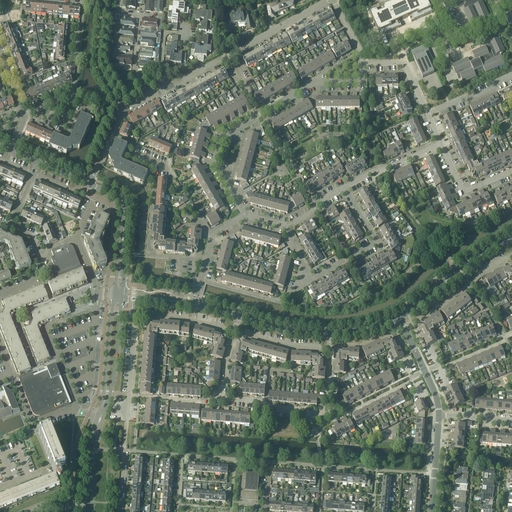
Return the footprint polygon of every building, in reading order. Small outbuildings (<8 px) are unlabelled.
[(120,3),(120,8),(126,9),(126,0),(117,0),(117,3),(120,3)] [(164,0),(157,0),(158,1),(155,1),(154,7),(158,6),(157,12),(162,12),(164,0)] [(179,0),(179,3),(179,11),(181,11),(181,14),(184,14),(188,14),(189,8),(185,8),(185,4),(184,4),(184,0),(179,0)] [(397,0),(392,3),(392,4),(390,5),(389,4),(377,10),(370,13),(380,36),(401,27),(400,22),(399,23),(399,21),(409,16),(410,18),(412,22),(433,12),(427,0),(397,0)] [(482,22),(490,18),(483,2),(482,2),(481,0),(455,0),(457,5),(465,2),(466,4),(465,5),(467,9),(464,10),(471,26),(482,21),(482,22)] [(287,7),(287,8),(292,6),(291,1),(287,1),(272,4),(272,5),(267,6),(270,19),(272,18),(275,17),(274,14),(275,14),(274,12),(280,11),(279,8),(282,8),(284,8),(284,7),(287,7)] [(26,2),(25,5),(23,5),(22,10),(25,10),(25,11),(30,12),(31,3),(26,2)] [(177,11),(179,11),(179,3),(174,3),(173,7),(169,6),(169,9),(169,12),(176,13),(177,11)] [(202,19),(204,5),(200,5),(200,11),(197,11),(197,15),(193,15),(192,21),(200,21),(200,19),(202,19)] [(204,19),(204,22),(212,22),(213,13),(206,12),(206,6),(204,5),(202,19),(204,19)] [(238,23),(239,26),(248,24),(249,29),(253,29),(251,16),(246,17),(244,18),(242,10),(240,11),(239,11),(236,12),(238,23)] [(327,10),(325,11),(331,22),(336,19),(331,12),(328,13),(327,10)] [(325,15),(322,17),(326,25),(331,22),(325,11),(323,12),(325,15)] [(176,15),(176,13),(169,12),(168,18),(172,18),(172,22),(178,23),(179,15),(176,15)] [(238,23),(236,12),(233,13),(232,12),(230,13),(231,20),(228,21),(228,20),(224,21),(226,34),(231,33),(229,25),(238,23)] [(317,15),(315,16),(322,27),(326,25),(322,17),(319,18),(317,15)] [(131,17),(130,17),(121,16),(120,25),(136,27),(136,23),(136,22),(136,21),(136,20),(135,19),(134,18),(133,17),(132,17),(131,17)] [(315,21),(313,22),(317,30),(322,27),(315,16),(313,17),(315,21)] [(142,23),(142,27),(157,28),(158,19),(149,18),(148,18),(147,18),(146,18),(145,19),(144,19),(144,20),(143,20),(143,21),(143,22),(142,22),(142,23)] [(308,20),(306,21),(312,32),(317,30),(313,22),(310,24),(308,20)] [(306,26),(303,27),(307,35),(312,32),(306,21),(304,22),(306,26)] [(204,22),(204,24),(202,23),(201,31),(207,32),(207,28),(211,28),(211,25),(214,25),(214,23),(212,22),(204,22)] [(6,32),(14,29),(12,24),(3,27),(6,32)] [(298,25),(296,26),(303,38),(307,35),(303,27),(300,29),(298,25)] [(296,31),(293,32),(298,40),(303,38),(296,26),(294,27),(296,31)] [(16,34),(14,29),(6,32),(7,37),(16,34)] [(157,38),(157,31),(142,30),(141,37),(153,38),(157,38)] [(293,43),(298,40),(293,32),(291,34),(289,30),(286,31),(293,43)] [(286,46),(291,44),(285,32),(283,34),(285,37),(282,39),(286,46)] [(7,37),(9,42),(18,39),(21,38),(19,33),(16,34),(7,37)] [(135,37),(123,36),(119,36),(119,43),(134,45),(135,37)] [(204,46),(212,47),(212,41),(208,40),(209,37),(203,36),(202,44),(204,44),(204,46)] [(282,49),(286,46),(282,39),(279,40),(277,37),(275,38),(282,49)] [(21,38),(18,39),(9,42),(11,47),(20,44),(23,43),(21,38)] [(277,52),(282,49),(275,38),(273,39),(275,42),(272,44),(277,52)] [(499,38),(489,42),(490,44),(472,52),(474,58),(469,61),(468,58),(452,65),(455,73),(456,73),(458,79),(461,78),(463,83),(476,77),(475,74),(484,69),(485,73),(505,64),(503,59),(505,58),(502,52),(505,51),(499,38)] [(342,45),(346,52),(351,50),(346,41),(344,42),(345,43),(342,45)] [(272,54),(277,52),(272,44),(270,45),(268,42),(266,43),(272,54)] [(167,52),(174,53),(175,51),(177,51),(178,44),(172,43),(171,47),(167,46),(167,52)] [(267,57),(272,54),(266,43),(264,44),(266,48),(263,49),(267,57)] [(22,49),(20,44),(11,47),(13,52),(22,49)] [(414,58),(423,78),(434,73),(432,67),(435,65),(426,45),(427,45),(427,44),(411,52),(414,58)] [(197,61),(201,61),(202,48),(200,48),(200,45),(192,45),(191,54),(195,55),(198,55),(197,61)] [(342,55),(346,52),(342,45),(338,47),(338,46),(337,46),(342,55)] [(204,48),(202,48),(201,61),(203,62),(204,56),(207,56),(207,52),(211,53),(212,47),(204,46),(204,48)] [(342,55),(337,46),(335,47),(334,46),(331,48),(337,58),(342,55)] [(263,59),(267,57),(263,49),(260,51),(258,47),(256,48),(263,59)] [(256,53),(253,54),(258,62),(263,59),(256,48),(254,49),(256,53)] [(24,54),(22,49),(13,52),(15,57),(24,54)] [(154,58),(155,50),(146,49),(146,54),(142,53),(141,57),(154,58)] [(326,54),(331,62),(333,61),(334,62),(336,61),(330,51),(326,54)] [(174,55),(174,53),(167,52),(166,58),(170,59),(170,62),(176,63),(176,55),(174,55)] [(249,52),(247,53),(253,65),(255,63),(257,67),(260,66),(258,62),(253,54),(251,56),(249,52)] [(15,57),(18,63),(26,59),(25,57),(28,56),(27,53),(24,54),(15,57)] [(64,60),(65,54),(55,53),(54,53),(53,61),(56,62),(56,59),(62,60),(62,63),(64,62),(64,60)] [(176,55),(176,63),(181,64),(182,60),(186,60),(186,54),(179,53),(178,56),(176,55)] [(248,67),(253,65),(247,53),(245,54),(247,58),(244,59),(248,67)] [(328,66),(330,65),(329,64),(331,62),(326,54),(322,56),(328,66)] [(117,65),(132,66),(133,58),(118,56),(117,65)] [(326,67),(328,66),(322,56),(318,59),(323,67),(325,66),(326,67)] [(28,64),(26,59),(18,63),(19,67),(28,64)] [(140,68),(153,69),(154,63),(152,63),(151,60),(148,59),(148,62),(141,62),(140,68)] [(320,68),(323,67),(318,59),(313,61),(319,71),(321,70),(320,68)] [(319,71),(313,61),(309,63),(314,72),(317,71),(317,72),(319,71)] [(314,72),(309,63),(305,66),(311,76),(313,74),(312,73),(314,72)] [(30,69),(28,64),(19,67),(21,73),(30,69)] [(309,77),(311,76),(305,66),(301,68),(306,77),(308,75),(309,77)] [(229,78),(225,70),(222,72),(220,68),(218,69),(224,80),(229,78)] [(306,77),(301,68),(297,71),(302,81),(305,79),(304,78),(306,77)] [(32,74),(30,69),(21,73),(24,78),(32,74)] [(215,75),(219,83),(224,80),(218,69),(216,70),(218,74),(215,75)] [(70,71),(63,74),(67,84),(72,82),(69,76),(71,75),(70,71)] [(57,75),(58,78),(62,86),(67,84),(63,74),(62,73),(57,75)] [(219,83),(215,75),(212,77),(210,73),(208,74),(214,86),(219,83)] [(298,82),(293,73),(288,76),(293,84),(295,83),(296,84),(298,83),(298,82)] [(210,88),(214,86),(208,74),(206,75),(208,79),(205,80),(210,88)] [(291,85),(293,84),(288,76),(284,78),(290,88),(292,87),(291,85)] [(58,78),(53,80),(57,88),(62,86),(58,78)] [(199,79),(205,91),(210,88),(205,80),(203,82),(201,78),(199,79)] [(288,89),(290,88),(284,78),(280,80),(285,89),(287,88),(288,89)] [(200,93),(205,91),(199,79),(197,80),(199,84),(196,86),(200,93)] [(53,80),(48,82),(51,90),(57,88),(53,80)] [(283,90),(285,89),(280,80),(276,83),(281,93),(283,92),(283,90)] [(48,82),(43,84),(46,92),(51,90),(48,82)] [(189,85),(195,96),(200,93),(196,86),(193,87),(191,83),(189,85)] [(279,94),(281,93),(276,83),(271,85),(276,94),(279,93),(279,94)] [(43,84),(38,86),(41,94),(46,92),(43,84)] [(191,99),(195,96),(189,85),(187,86),(189,89),(186,91),(191,99)] [(274,95),(276,94),(271,85),(267,88),(273,98),(275,96),(274,95)] [(38,86),(33,88),(36,96),(41,94),(38,86)] [(511,86),(498,93),(502,102),(511,98),(511,86)] [(33,88),(28,90),(31,98),(36,96),(33,88)] [(271,99),(273,98),(267,88),(263,90),(268,99),(270,97),(271,99)] [(180,90),(186,101),(191,99),(186,91),(184,92),(182,89),(180,90)] [(31,98),(28,90),(23,92),(26,100),(31,98)] [(181,104),(186,101),(180,90),(178,91),(180,94),(177,96),(181,104)] [(266,100),(268,99),(263,90),(259,93),(265,103),(267,101),(266,100)] [(265,103),(259,93),(255,95),(260,104),(262,102),(263,104),(265,103)] [(170,95),(176,106),(181,104),(177,96),(174,97),(172,94),(170,95)] [(493,94),(491,95),(496,105),(501,103),(497,94),(494,95),(493,94)] [(170,100),(167,101),(172,109),(176,106),(170,95),(168,96),(170,100)] [(239,99),(244,107),(246,106),(249,110),(251,109),(247,103),(249,102),(245,95),(243,96),(239,99)] [(398,104),(399,103),(408,99),(405,95),(396,99),(397,100),(396,102),(397,105),(398,104)] [(490,97),(488,98),(492,107),(496,105),(491,95),(489,96),(490,97)] [(11,97),(5,99),(9,107),(14,105),(11,97)] [(481,101),(479,102),(483,111),(487,109),(483,98),(480,99),(481,101)] [(485,98),(483,98),(487,109),(492,107),(488,98),(485,99),(485,98)] [(5,99),(0,101),(4,109),(9,107),(5,99)] [(165,103),(163,99),(161,100),(167,112),(172,109),(167,101),(165,103)] [(239,99),(235,101),(242,114),(244,113),(242,109),(244,107),(239,99)] [(313,109),(308,100),(307,99),(305,100),(306,102),(304,103),(309,111),(313,109)] [(400,107),(400,109),(410,104),(408,99),(399,103),(398,104),(400,107)] [(158,101),(153,104),(157,112),(162,109),(158,101)] [(231,103),(236,112),(238,111),(240,115),(242,114),(235,101),(231,103)] [(479,113),(474,102),(472,103),(472,105),(470,106),(475,118),(480,116),(479,113)] [(483,111),(479,102),(476,103),(476,102),(474,102),(479,113),(483,111)] [(231,103),(227,106),(234,119),(236,117),(233,113),(236,112),(231,103)] [(305,114),(309,111),(304,103),(302,104),(301,103),(299,104),(305,114)] [(153,104),(149,107),(153,114),(157,112),(153,104)] [(305,114),(299,104),(297,105),(298,106),(296,108),(301,116),(305,114)] [(412,110),(410,104),(400,109),(401,109),(400,109),(403,117),(413,113),(411,110),(412,110)] [(234,119),(227,106),(222,108),(227,117),(230,116),(232,120),(234,119)] [(148,117),(153,114),(149,107),(144,109),(148,117)] [(222,108),(218,111),(226,123),(228,122),(225,118),(227,117),(222,108)] [(296,119),(301,116),(296,108),(293,109),(293,108),(291,109),(296,119)] [(143,119),(148,117),(144,109),(139,112),(143,119)] [(292,121),(296,119),(291,109),(289,110),(289,111),(287,112),(292,121)] [(214,113),(219,122),(221,120),(224,125),(226,123),(218,111),(214,113)] [(138,122),(143,119),(139,112),(134,114),(138,122)] [(288,123),(292,121),(287,112),(285,114),(284,112),(282,114),(288,123)] [(214,113),(210,116),(217,128),(219,127),(217,123),(219,122),(214,113)] [(129,123),(132,126),(133,125),(138,122),(134,114),(129,117),(131,120),(129,123)] [(284,126),(288,123),(282,114),(280,115),(281,116),(279,117),(284,126)] [(443,121),(444,123),(455,118),(452,114),(443,118),(444,120),(443,121)] [(75,126),(87,131),(92,120),(80,115),(78,119),(76,119),(75,120),(75,121),(77,122),(75,126)] [(217,128),(210,116),(205,118),(207,121),(202,124),(208,128),(213,125),(215,129),(217,128)] [(280,128),(284,126),(279,117),(277,119),(276,117),(274,118),(280,128)] [(273,121),(270,122),(275,131),(280,128),(274,118),(272,119),(273,121)] [(409,127),(418,123),(417,121),(419,120),(418,118),(407,123),(409,127)] [(446,125),(447,127),(457,123),(455,118),(444,123),(445,125),(446,125)] [(122,129),(130,133),(132,127),(131,127),(132,126),(129,123),(127,125),(124,124),(122,129)] [(409,127),(411,132),(422,127),(421,125),(419,126),(418,123),(409,127)] [(458,127),(457,123),(447,127),(448,129),(447,130),(448,132),(458,127)] [(25,132),(30,134),(34,126),(28,124),(25,132)] [(197,129),(196,134),(210,137),(211,135),(206,134),(208,128),(202,124),(200,129),(197,129)] [(34,126),(30,134),(35,136),(39,128),(34,126)] [(70,138),(82,143),(87,131),(75,126),(73,131),(71,130),(71,131),(70,133),(72,134),(70,138)] [(413,136),(422,132),(421,130),(423,129),(422,127),(411,132),(413,136)] [(450,133),(451,136),(460,131),(458,127),(448,132),(449,134),(450,133)] [(35,136),(40,138),(43,130),(39,128),(35,136)] [(130,133),(122,129),(120,134),(128,138),(130,133)] [(40,138),(45,140),(48,132),(43,130),(40,138)] [(462,136),(460,131),(451,136),(452,138),(451,139),(452,141),(462,136)] [(54,135),(48,132),(45,140),(50,143),(54,135)] [(413,136),(415,141),(426,136),(425,134),(423,134),(422,132),(413,136)] [(58,137),(54,135),(50,143),(48,146),(60,152),(65,140),(60,138),(61,136),(60,135),(59,135),(58,137)] [(415,141),(417,145),(426,141),(425,139),(427,138),(426,136),(415,141)] [(454,142),(455,144),(464,140),(462,136),(452,141),(453,143),(454,142)] [(67,153),(78,148),(79,149),(82,143),(70,138),(69,140),(67,141),(65,140),(60,152),(66,154),(67,153)] [(149,146),(154,148),(157,140),(152,138),(149,146)] [(195,138),(194,143),(208,147),(208,144),(204,143),(204,141),(195,138)] [(159,150),(162,142),(157,140),(154,148),(159,150)] [(466,145),(464,140),(455,144),(456,147),(455,147),(456,149),(466,145)] [(126,151),(128,146),(117,141),(112,153),(123,157),(125,153),(127,154),(128,153),(128,151),(126,151)] [(159,150),(164,153),(167,145),(162,142),(159,150)] [(395,144),(399,153),(402,152),(402,154),(405,153),(400,142),(395,144)] [(395,144),(391,146),(396,157),(398,156),(397,154),(399,153),(395,144)] [(169,155),(172,147),(167,145),(164,153),(169,155)] [(468,149),(466,145),(456,149),(457,151),(458,151),(459,153),(468,149)] [(391,146),(386,148),(391,157),(393,156),(393,158),(396,157),(391,146)] [(192,147),(191,152),(205,156),(206,154),(201,152),(202,150),(192,147)] [(391,157),(386,148),(382,150),(386,161),(389,160),(388,158),(391,157)] [(470,154),(468,149),(459,153),(460,156),(459,156),(460,158),(470,154)] [(193,158),(191,164),(199,163),(200,157),(205,158),(205,156),(191,152),(190,157),(193,158)] [(112,153),(109,159),(110,159),(115,170),(114,172),(120,174),(125,163),(123,162),(122,160),(123,157),(112,153)] [(510,164),(511,163),(507,153),(502,155),(507,164),(509,163),(510,164)] [(462,160),(463,162),(472,158),(470,154),(460,158),(461,160),(462,160)] [(502,155),(498,157),(503,167),(505,166),(504,165),(507,164),(502,155)] [(424,160),(426,165),(437,160),(436,158),(434,158),(433,156),(424,160)] [(498,157),(494,159),(498,168),(500,167),(501,168),(503,167),(498,157)] [(363,171),(365,170),(365,168),(367,167),(362,158),(358,161),(363,171)] [(474,163),(472,158),(463,162),(464,164),(463,165),(464,167),(467,166),(474,163)] [(492,172),(494,171),(489,161),(488,158),(484,160),(485,163),(489,172),(491,171),(492,172)] [(363,171),(358,161),(356,159),(352,161),(354,163),(358,172),(361,171),(361,172),(363,171)] [(494,159),(489,161),(494,171),(496,170),(496,169),(498,168),(494,159)] [(428,169),(437,165),(436,163),(437,162),(437,160),(426,165),(428,169)] [(120,174),(132,179),(137,168),(132,166),(133,165),(132,164),(130,164),(130,165),(125,163),(120,174)] [(192,170),(194,175),(207,167),(206,165),(202,168),(199,163),(191,164),(194,169),(192,170)] [(334,165),(335,167),(341,177),(343,175),(342,174),(345,173),(340,164),(339,165),(338,163),(334,165)] [(355,175),(350,166),(349,166),(348,163),(343,165),(345,168),(350,177),(352,175),(353,177),(355,175)] [(358,172),(354,163),(350,166),(355,175),(357,174),(356,173),(358,172)] [(475,164),(474,163),(467,166),(470,172),(472,172),(472,173),(471,175),(472,176),(473,176),(474,176),(475,174),(476,173),(477,175),(483,172),(480,165),(478,165),(477,163),(475,164)] [(489,172),(485,163),(480,165),(483,172),(485,175),(487,174),(487,173),(489,172)] [(415,175),(410,165),(408,166),(408,167),(406,168),(410,177),(415,175)] [(428,169),(430,173),(440,169),(440,167),(438,167),(437,165),(428,169)] [(1,176),(6,179),(10,170),(5,167),(2,175),(1,176)] [(194,175),(197,179),(205,174),(204,172),(208,169),(207,167),(194,175)] [(336,178),(331,169),(330,167),(327,168),(327,167),(325,169),(333,181),(335,180),(334,179),(336,178)] [(341,177),(335,167),(331,169),(336,178),(338,176),(339,178),(341,177)] [(141,170),(137,168),(132,179),(144,185),(149,173),(144,171),(144,170),(143,169),(142,169),(141,170)] [(401,169),(406,179),(410,177),(406,168),(404,169),(403,168),(401,169)] [(333,181),(325,169),(321,171),(328,183),(330,181),(331,183),(333,181)] [(401,181),(406,179),(401,169),(399,170),(399,171),(397,172),(401,181)] [(432,178),(441,174),(440,171),(441,171),(440,169),(430,173),(432,178)] [(10,170),(6,179),(11,181),(12,179),(15,172),(10,170)] [(328,183),(321,171),(317,174),(325,186),(326,185),(326,184),(328,183)] [(20,174),(15,172),(12,179),(17,181),(20,174)] [(397,183),(401,181),(397,172),(395,173),(394,172),(392,173),(397,183)] [(20,174),(17,181),(22,184),(25,176),(20,174)] [(197,179),(199,183),(212,176),(211,174),(206,176),(205,174),(197,179)] [(325,186),(317,174),(313,176),(320,187),(322,186),(323,187),(325,186)] [(432,178),(434,182),(444,177),(444,175),(442,176),(441,174),(432,178)] [(199,183),(201,187),(210,182),(209,180),(213,177),(212,176),(199,183)] [(320,187),(313,176),(314,179),(310,181),(316,191),(318,190),(317,189),(320,187)] [(434,182),(436,187),(445,183),(444,180),(445,179),(444,177),(434,182)] [(316,191),(310,181),(309,179),(305,181),(311,192),(314,191),(314,192),(316,191)] [(38,192),(38,191),(41,183),(36,181),(33,190),(38,192)] [(201,187),(204,191),(217,184),(215,182),(211,184),(210,182),(201,187)] [(43,193),(46,185),(41,183),(38,191),(38,192),(40,193),(40,191),(43,193)] [(204,191),(206,195),(215,190),(213,188),(218,186),(217,184),(204,191)] [(437,189),(439,193),(452,187),(452,185),(447,187),(446,184),(437,189)] [(42,194),(47,196),(51,187),(46,185),(43,193),(42,194)] [(507,201),(511,199),(506,185),(504,186),(505,190),(503,191),(507,201)] [(51,187),(47,196),(52,198),(56,190),(51,187)] [(356,199),(357,201),(370,194),(368,189),(367,189),(366,187),(360,191),(361,193),(359,194),(360,196),(356,199)] [(452,187),(439,193),(441,198),(450,193),(449,191),(453,189),(452,187)] [(499,188),(497,189),(503,203),(507,201),(503,191),(501,193),(499,188)] [(494,196),(498,205),(503,203),(497,189),(495,190),(497,194),(494,196)] [(61,192),(56,190),(52,198),(57,200),(61,192)] [(206,195),(209,199),(221,192),(220,190),(216,193),(215,190),(206,195)] [(481,191),(487,204),(488,207),(494,204),(493,202),(492,202),(487,193),(485,194),(483,190),(481,191)] [(248,198),(251,199),(250,204),(253,205),(252,206),(255,207),(258,196),(253,194),(253,193),(253,192),(252,191),(246,195),(248,198)] [(483,206),(487,204),(481,191),(479,192),(481,196),(478,197),(483,206)] [(63,203),(63,201),(66,194),(61,192),(57,200),(63,203)] [(209,199),(211,204),(220,199),(218,196),(222,194),(221,192),(209,199)] [(441,198),(443,202),(456,196),(455,194),(451,196),(450,193),(441,198)] [(63,201),(63,203),(67,205),(68,203),(71,196),(66,194),(63,201)] [(300,194),(296,197),(302,207),(303,205),(303,204),(305,203),(300,194)] [(363,200),(364,202),(373,198),(370,194),(357,201),(359,203),(363,200)] [(474,194),(472,195),(478,208),(483,206),(478,197),(476,198),(474,194)] [(472,200),(470,201),(474,210),(478,208),(472,195),(470,196),(472,200)] [(73,206),(76,198),(71,196),(68,203),(68,204),(73,206)] [(445,206),(445,207),(454,202),(453,200),(457,198),(456,196),(443,202),(440,203),(442,208),(445,206)] [(293,203),(291,204),(294,209),(299,206),(300,208),(302,207),(296,197),(291,199),(293,203)] [(72,207),(78,209),(81,200),(76,198),(73,206),(72,207)] [(375,202),(373,198),(364,202),(365,205),(361,207),(362,209),(375,202)] [(474,210),(470,201),(467,202),(465,198),(463,199),(471,215),(475,213),(474,210)] [(211,204),(213,208),(223,202),(222,200),(221,201),(220,199),(211,204)] [(466,217),(471,215),(463,199),(461,199),(463,204),(461,205),(465,214),(466,217)] [(8,202),(5,210),(10,212),(14,202),(9,200),(8,202)] [(375,202),(362,209),(363,211),(368,209),(369,211),(377,206),(380,204),(378,200),(375,202)] [(213,208),(214,208),(216,212),(220,210),(221,212),(226,209),(223,205),(224,204),(223,202),(213,208)] [(456,207),(454,202),(445,207),(447,211),(449,210),(450,212),(453,214),(456,207)] [(456,207),(453,214),(457,215),(459,214),(460,216),(465,214),(461,205),(456,207)] [(331,208),(329,209),(335,219),(335,218),(339,216),(337,212),(339,211),(336,206),(332,209),(331,208)] [(366,215),(367,217),(380,210),(377,206),(369,211),(370,213),(366,215)] [(30,210),(25,208),(21,217),(26,219),(30,210)] [(154,213),(154,217),(165,218),(166,214),(166,209),(155,208),(154,213)] [(326,218),(328,217),(331,221),(335,219),(329,209),(327,210),(328,211),(324,214),(326,218)] [(340,216),(343,221),(352,215),(351,213),(350,214),(347,209),(343,212),(344,214),(340,216)] [(30,210),(26,219),(31,221),(34,212),(30,210)] [(382,214),(380,210),(367,217),(368,219),(372,217),(374,219),(382,214)] [(34,212),(31,221),(36,223),(39,214),(34,212)] [(218,217),(216,213),(212,215),(211,215),(217,225),(219,224),(218,223),(223,220),(220,216),(218,217)] [(39,214),(36,223),(41,226),(45,217),(39,214)] [(106,265),(106,264),(98,244),(101,239),(102,240),(104,235),(102,235),(105,228),(107,229),(109,224),(107,224),(109,220),(96,214),(84,241),(95,269),(101,266),(102,267),(103,267),(103,268),(104,268),(104,267),(105,267),(106,266),(106,265)] [(385,218),(382,214),(374,219),(375,221),(371,224),(372,226),(385,218)] [(217,225),(211,215),(207,218),(212,226),(214,225),(215,226),(217,225)] [(352,215),(343,221),(340,216),(338,221),(344,223),(345,225),(354,220),(352,217),(354,217),(352,215)] [(154,217),(153,222),(153,227),(165,228),(165,223),(165,218),(154,217)] [(387,223),(385,218),(372,226),(373,228),(377,225),(379,228),(387,223)] [(309,220),(307,221),(313,231),(317,229),(315,225),(317,223),(315,219),(310,221),(309,220)] [(345,225),(342,226),(344,230),(360,221),(359,219),(355,222),(354,220),(345,225)] [(309,234),(313,231),(307,221),(305,222),(306,224),(302,226),(304,231),(306,230),(309,234)] [(360,221),(344,230),(347,235),(358,228),(357,226),(361,223),(360,221)] [(43,228),(45,233),(52,230),(54,230),(51,224),(43,228)] [(377,235),(378,237),(391,229),(388,225),(380,230),(381,232),(377,235)] [(164,233),(165,228),(153,227),(153,232),(152,237),(155,237),(162,238),(164,238),(164,233)] [(358,228),(347,235),(349,239),(352,237),(365,230),(364,228),(360,230),(358,228)] [(383,236),(385,238),(396,232),(394,228),(391,229),(378,237),(379,238),(383,236)] [(191,240),(199,241),(201,241),(201,236),(202,231),(190,230),(190,235),(189,240),(191,240)] [(366,232),(365,230),(352,237),(355,242),(356,241),(357,242),(362,239),(362,238),(363,237),(362,234),(366,232)] [(382,243),(383,245),(398,236),(396,232),(385,238),(386,240),(382,243)] [(16,240),(2,234),(0,235),(0,240),(1,244),(4,242),(5,243),(7,245),(9,244),(10,247),(17,244),(16,240)] [(55,234),(54,235),(47,238),(49,243),(58,240),(55,234)] [(311,239),(308,234),(304,237),(303,235),(299,237),(301,242),(300,243),(301,245),(311,239)] [(401,240),(398,236),(383,245),(384,247),(388,244),(390,247),(398,242),(401,240)] [(162,238),(155,237),(154,244),(156,245),(156,246),(154,247),(154,249),(156,250),(157,248),(159,248),(159,250),(166,250),(166,243),(165,243),(165,240),(162,240),(162,238)] [(304,246),(305,248),(313,243),(311,239),(301,245),(302,246),(304,246)] [(29,255),(28,252),(26,253),(24,249),(25,248),(23,242),(21,242),(17,240),(16,240),(17,244),(10,247),(12,253),(11,253),(15,265),(17,265),(19,271),(32,265),(29,259),(28,260),(27,256),(29,255)] [(188,244),(186,244),(186,252),(193,253),(193,251),(194,251),(196,253),(197,253),(198,252),(198,251),(196,249),(196,248),(198,248),(199,241),(191,240),(191,242),(188,242),(188,244)] [(176,242),(171,242),(166,241),(166,243),(166,250),(165,253),(170,253),(175,254),(176,242)] [(185,254),(186,252),(186,244),(186,243),(181,242),(176,242),(175,254),(180,254),(185,254)] [(392,251),(399,253),(400,249),(399,247),(401,246),(398,242),(390,247),(392,251)] [(313,243),(305,248),(306,250),(302,252),(303,255),(316,247),(313,243)] [(53,263),(49,265),(48,266),(48,267),(50,273),(49,273),(50,277),(49,278),(50,281),(50,282),(49,282),(49,283),(54,295),(76,286),(77,287),(80,286),(80,285),(87,282),(86,281),(87,281),(88,280),(88,279),(88,278),(87,278),(87,277),(86,277),(85,277),(74,249),(73,248),(72,247),(71,246),(70,246),(69,245),(68,245),(67,245),(66,245),(65,246),(51,251),(54,257),(53,257),(51,258),(51,260),(53,263)] [(316,247),(303,255),(304,256),(308,254),(310,256),(318,251),(321,250),(319,246),(316,247)] [(321,250),(318,251),(310,256),(311,258),(307,261),(308,263),(321,255),(323,254),(321,250)] [(383,251),(381,252),(389,265),(393,262),(388,254),(385,255),(383,251)] [(392,251),(388,254),(393,262),(397,260),(396,258),(398,257),(399,253),(392,251)] [(382,257),(379,259),(386,270),(390,268),(388,265),(389,265),(381,252),(379,253),(382,257)] [(323,254),(321,255),(308,263),(309,265),(313,262),(315,265),(320,261),(321,263),(327,260),(323,254)] [(375,256),(373,257),(382,272),(386,270),(379,259),(377,260),(375,256)] [(373,262),(371,263),(378,275),(382,272),(373,257),(371,258),(373,262)] [(372,274),(373,277),(378,275),(371,263),(369,265),(366,261),(364,262),(372,274)] [(365,267),(363,268),(368,277),(372,274),(364,262),(362,263),(365,267)] [(228,267),(217,264),(216,266),(218,267),(216,272),(221,273),(222,271),(226,272),(228,267)] [(358,265),(356,267),(364,282),(369,279),(368,277),(363,268),(360,270),(358,265)] [(511,277),(511,265),(511,268),(510,269),(509,267),(503,271),(507,278),(509,277),(510,279),(511,277)] [(339,268),(338,269),(345,281),(349,279),(344,270),(342,272),(339,268)] [(338,274),(336,275),(341,284),(345,281),(338,269),(336,270),(338,274)] [(503,280),(507,278),(503,271),(502,269),(500,270),(499,269),(497,270),(503,280)] [(8,270),(3,272),(6,280),(11,278),(8,270)] [(499,282),(503,280),(497,270),(495,271),(496,272),(493,274),(499,282)] [(331,272),(329,273),(338,289),(342,287),(341,284),(336,275),(334,276),(331,272)] [(232,274),(231,274),(227,273),(225,277),(223,277),(222,282),(227,283),(226,284),(229,285),(232,274)] [(330,279),(328,280),(334,291),(338,289),(329,273),(327,275),(330,279)] [(494,285),(499,282),(493,274),(491,275),(490,274),(489,275),(494,285)] [(490,287),(494,285),(489,275),(487,276),(487,277),(485,279),(490,287)] [(323,277),(321,278),(330,293),(334,291),(328,280),(325,281),(323,277)] [(330,293),(321,278),(319,279),(321,284),(319,285),(324,293),(328,291),(330,293)] [(275,280),(274,285),(279,286),(278,288),(283,290),(284,285),(286,285),(286,283),(275,280)] [(315,282),(313,283),(320,296),(324,293),(319,285),(317,286),(315,282)] [(317,300),(316,298),(320,296),(313,283),(311,284),(313,288),(311,290),(313,294),(310,296),(314,302),(317,300)] [(269,284),(266,295),(268,295),(268,294),(273,295),(275,290),(272,290),(274,285),(269,284)] [(39,301),(45,299),(46,297),(45,295),(41,286),(41,285),(40,285),(39,285),(3,300),(2,300),(2,301),(2,302),(3,305),(2,305),(3,309),(1,312),(0,312),(0,330),(16,372),(17,372),(18,374),(19,374),(19,375),(20,375),(21,375),(20,374),(20,373),(30,370),(31,369),(27,360),(28,360),(26,355),(25,356),(24,352),(24,351),(22,347),(19,340),(20,340),(18,336),(17,336),(10,317),(13,311),(20,308),(21,309),(30,305),(31,304),(39,301)] [(460,312),(472,303),(465,294),(453,303),(460,312)] [(38,363),(38,365),(39,365),(44,363),(49,360),(49,359),(51,358),(50,355),(40,329),(42,325),(67,315),(67,314),(70,313),(70,311),(71,311),(69,305),(69,304),(70,304),(70,303),(70,302),(70,301),(69,301),(69,300),(68,300),(67,300),(67,301),(67,300),(64,301),(63,300),(61,301),(61,302),(60,303),(59,303),(57,304),(51,306),(36,312),(36,311),(32,313),(31,314),(32,316),(30,316),(31,319),(29,325),(26,327),(26,328),(24,329),(27,336),(29,339),(28,340),(29,341),(30,342),(38,363)] [(453,303),(442,312),(449,321),(460,312),(453,303)] [(479,311),(475,307),(470,311),(473,315),(479,311)] [(435,327),(434,327),(435,328),(440,326),(444,324),(439,313),(435,315),(430,318),(431,320),(435,327)] [(425,323),(425,324),(424,325),(422,324),(421,325),(420,326),(421,327),(423,328),(424,329),(422,329),(425,336),(432,333),(432,331),(434,330),(433,328),(434,327),(435,327),(431,320),(425,323)] [(171,323),(166,323),(161,322),(161,325),(160,333),(160,334),(165,335),(170,335),(171,323)] [(171,323),(170,335),(175,335),(179,336),(180,324),(175,324),(171,323)] [(147,336),(155,337),(155,335),(158,335),(158,333),(160,333),(161,325),(153,324),(153,326),(152,326),(150,324),(149,324),(148,325),(148,326),(150,328),(150,329),(148,329),(147,336)] [(180,324),(179,336),(184,336),(189,337),(190,325),(185,325),(180,324)] [(203,340),(206,329),(201,328),(196,326),(193,338),(198,339),(203,340)] [(492,326),(488,328),(492,337),(494,336),(495,337),(500,335),(497,331),(495,332),(492,326)] [(492,337),(488,328),(483,330),(488,340),(490,339),(489,338),(492,337)] [(215,334),(215,332),(210,330),(206,329),(203,340),(207,342),(212,343),(212,341),(215,334)] [(483,330),(479,331),(483,341),(485,340),(486,341),(488,340),(483,330)] [(483,341),(479,331),(474,333),(479,344),(481,343),(480,342),(483,341)] [(425,336),(423,337),(425,342),(427,346),(438,341),(436,337),(434,332),(432,333),(425,336)] [(479,344),(474,333),(470,335),(474,344),(476,344),(477,345),(479,344)] [(216,347),(223,349),(225,342),(223,341),(223,340),(226,339),(226,338),(225,337),(224,337),(222,338),(221,337),(221,336),(215,334),(212,341),(214,342),(214,344),(216,345),(216,347)] [(461,339),(465,348),(467,347),(468,349),(470,348),(465,337),(464,334),(460,336),(461,339)] [(474,344),(470,335),(465,337),(470,348),(472,347),(472,346),(474,344)] [(145,336),(145,341),(144,346),(156,346),(156,342),(157,337),(155,337),(147,336),(145,336)] [(461,339),(460,336),(456,338),(457,341),(461,352),(463,351),(463,349),(465,348),(461,339)] [(384,350),(385,350),(386,349),(387,352),(390,350),(390,352),(391,352),(398,349),(394,342),(393,343),(392,342),(393,340),(393,339),(392,338),(391,339),(390,341),(389,342),(388,340),(381,343),(384,350)] [(247,351),(249,351),(251,344),(244,342),(243,344),(242,343),(241,341),(240,341),(239,341),(239,342),(240,345),(240,346),(238,345),(236,352),(243,354),(244,352),(246,353),(247,351)] [(251,341),(251,344),(249,351),(248,353),(253,354),(258,355),(261,344),(256,343),(251,341)] [(371,345),(376,356),(381,354),(385,351),(385,350),(384,350),(381,343),(380,341),(376,343),(371,345)] [(457,341),(452,343),(456,352),(459,351),(459,352),(461,352),(457,341)] [(456,352),(452,343),(445,346),(447,350),(449,349),(452,355),(455,354),(454,353),(456,352)] [(266,345),(261,344),(258,355),(262,356),(267,358),(270,347),(266,345)] [(367,347),(362,349),(367,360),(372,358),(376,356),(371,345),(367,347)] [(499,347),(497,348),(501,358),(505,356),(501,345),(498,346),(499,347)] [(155,356),(156,351),(156,346),(144,346),(144,350),(143,355),(155,356)] [(211,356),(223,359),(224,354),(225,349),(223,349),(216,347),(214,346),(213,351),(211,356)] [(270,347),(267,358),(272,359),(277,360),(280,349),(275,348),(270,347)] [(390,352),(389,353),(391,357),(393,362),(404,357),(402,352),(400,348),(398,349),(391,352),(390,352)] [(496,360),(501,358),(497,348),(494,350),(494,348),(492,349),(496,360)] [(284,350),(280,349),(277,360),(281,362),(286,363),(289,352),(284,350)] [(349,359),(349,361),(354,361),(359,361),(360,349),(354,349),(349,349),(349,351),(350,351),(349,359)] [(492,362),(496,360),(492,349),(489,350),(490,351),(488,352),(492,362)] [(337,356),(337,363),(344,364),(344,363),(344,361),(347,362),(347,359),(349,359),(350,351),(349,351),(342,351),(342,353),(341,353),(339,351),(338,351),(337,351),(337,353),(339,354),(339,356),(337,356)] [(232,357),(231,361),(242,365),(243,360),(245,355),(243,354),(236,352),(234,352),(232,357)] [(292,352),(291,364),(296,364),(301,365),(302,353),(297,353),(292,352)] [(487,364),(492,362),(488,352),(485,353),(485,352),(483,353),(487,364)] [(302,353),(301,365),(306,365),(311,365),(311,364),(312,356),(312,353),(307,353),(302,353)] [(481,355),(479,356),(483,365),(487,364),(483,353),(481,354),(481,355)] [(154,366),(155,361),(155,356),(143,355),(143,360),(143,365),(154,366)] [(312,356),(311,364),(313,364),(313,366),(315,366),(315,368),(323,369),(323,361),(322,361),(322,360),(324,358),(324,357),(323,356),(322,356),(320,358),(319,358),(319,356),(312,356)] [(476,356),(474,357),(478,367),(483,365),(479,356),(476,357),(476,356)] [(474,369),(478,367),(474,357),(472,357),(472,359),(470,360),(474,369)] [(470,371),(474,369),(470,360),(468,361),(467,359),(465,360),(470,371)] [(464,363),(461,364),(465,373),(470,371),(465,360),(463,361),(464,363)] [(346,363),(344,363),(344,364),(337,363),(334,363),(334,368),(334,373),(345,373),(346,368),(346,363)] [(458,363),(456,364),(460,375),(465,373),(461,364),(459,365),(458,363)] [(40,416),(41,416),(70,404),(59,377),(60,377),(55,365),(46,368),(48,371),(34,377),(32,373),(19,378),(32,413),(33,414),(34,415),(35,416),(36,416),(37,416),(37,417),(38,417),(39,417),(39,416),(40,416)] [(142,375),(154,376),(154,371),(154,366),(143,365),(142,370),(142,375)] [(325,374),(325,369),(323,369),(315,368),(314,368),(313,373),(313,378),(325,379),(325,376),(325,374)] [(395,381),(392,376),(390,371),(385,373),(390,382),(392,381),(393,382),(395,381)] [(390,382),(385,373),(381,375),(386,386),(388,385),(388,383),(390,382)] [(142,376),(141,379),(141,384),(153,385),(153,380),(153,376),(154,376),(142,375),(142,376)] [(381,375),(377,377),(381,387),(384,385),(384,387),(386,386),(381,375)] [(209,376),(209,381),(213,386),(215,384),(215,382),(219,382),(219,379),(221,379),(221,377),(209,376)] [(241,379),(241,378),(230,377),(229,380),(231,380),(230,385),(236,385),(236,383),(241,383),(241,379)] [(377,377),(372,380),(378,390),(380,389),(379,388),(381,387),(377,377)] [(372,380),(368,382),(373,391),(375,390),(376,391),(378,390),(372,380)] [(368,382),(364,384),(369,394),(371,393),(370,392),(373,391),(368,382)] [(152,395),(152,390),(153,385),(141,384),(141,389),(140,394),(152,395)] [(243,395),(245,396),(246,384),(241,384),(240,389),(238,388),(238,393),(243,394),(243,395)] [(364,384),(359,386),(364,395),(366,394),(367,395),(369,394),(364,384)] [(444,393),(445,395),(458,389),(456,384),(447,388),(448,391),(444,393)] [(359,386),(355,388),(360,399),(362,398),(362,396),(364,395),(359,386)] [(202,387),(197,387),(196,399),(198,399),(198,397),(201,397),(201,393),(204,393),(206,392),(202,387)] [(0,419),(12,415),(20,412),(19,409),(12,392),(3,388),(2,388),(3,388),(4,391),(0,392),(0,419)] [(355,388),(351,390),(355,400),(358,398),(358,400),(360,399),(355,388)] [(450,395),(451,397),(460,393),(458,389),(445,395),(446,397),(450,395)] [(351,390),(346,393),(352,403),(354,402),(353,401),(355,400),(351,390)] [(398,392),(395,394),(400,403),(405,400),(399,390),(397,391),(398,392)] [(352,403),(346,393),(342,395),(347,404),(349,403),(350,404),(352,403)] [(392,393),(390,394),(395,405),(400,403),(395,394),(393,395),(392,393)] [(448,402),(449,404),(462,398),(460,393),(451,397),(452,400),(448,402)] [(389,397),(387,398),(391,407),(395,405),(390,394),(388,395),(389,397)] [(384,398),(382,399),(387,409),(391,407),(387,398),(385,399),(384,398)] [(465,402),(462,398),(449,404),(450,406),(454,404),(455,406),(465,402)] [(475,408),(482,409),(483,398),(476,398),(475,404),(475,407),(475,408)] [(490,399),(483,398),(482,409),(490,409),(490,399)] [(383,411),(387,409),(382,399),(380,400),(381,401),(378,402),(383,411)] [(417,408),(427,403),(426,401),(425,402),(424,399),(414,404),(417,408)] [(498,400),(490,399),(490,409),(497,410),(498,400)] [(505,400),(498,400),(497,410),(504,410),(505,400)] [(375,402),(373,403),(378,413),(383,411),(378,402),(376,403),(375,402)] [(177,414),(178,404),(171,403),(170,413),(177,414)] [(372,405),(369,407),(374,416),(378,413),(373,403),(371,404),(372,405)] [(419,414),(425,415),(425,412),(425,410),(428,409),(427,406),(428,405),(427,403),(417,408),(414,410),(416,414),(417,414),(419,413),(419,414)] [(185,414),(185,404),(178,404),(177,414),(185,414)] [(192,415),(193,405),(185,404),(185,414),(192,415)] [(200,405),(193,405),(192,415),(199,416),(200,405)] [(367,406),(365,407),(370,418),(374,416),(369,407),(367,408),(367,406)] [(361,411),(366,420),(370,418),(365,407),(363,408),(363,410),(361,411)] [(248,409),(246,409),(245,424),(250,425),(250,421),(253,421),(254,415),(248,414),(248,409)] [(361,422),(366,420),(361,411),(359,412),(358,411),(356,412),(361,422)] [(363,425),(361,422),(356,412),(354,413),(355,414),(352,415),(353,416),(354,420),(355,421),(357,424),(358,427),(363,425)] [(346,417),(344,418),(350,431),(355,429),(350,420),(348,421),(346,417)] [(346,434),(350,431),(344,418),(342,419),(344,423),(341,424),(346,434)] [(337,421),(335,422),(342,436),(346,434),(341,424),(339,426),(337,421)] [(335,433),(337,438),(342,436),(335,422),(333,423),(335,428),(331,430),(333,434),(335,433)] [(39,431),(54,469),(64,465),(49,427),(39,431)] [(482,443),(487,444),(488,434),(486,433),(486,429),(484,428),(483,438),(480,438),(480,443),(482,443)] [(455,451),(456,448),(465,449),(465,444),(464,443),(454,443),(453,445),(449,445),(448,450),(455,451)] [(146,466),(146,459),(144,459),(144,456),(137,456),(137,459),(135,459),(134,465),(143,466),(146,466)] [(456,480),(468,481),(469,469),(457,468),(456,476),(456,480)] [(49,472),(52,477),(55,476),(57,475),(58,479),(59,479),(60,479),(60,478),(57,470),(55,471),(54,469),(50,471),(47,470),(47,471),(49,472)] [(242,470),(242,477),(240,500),(258,501),(259,492),(258,492),(260,470),(247,470),(242,470)] [(483,482),(495,483),(495,471),(484,470),(484,475),(483,478),(483,482)] [(0,509),(59,486),(55,476),(52,477),(0,497),(0,509)] [(367,477),(361,477),(360,485),(366,485),(370,485),(370,479),(367,479),(367,477)] [(422,481),(420,481),(421,479),(421,478),(411,477),(411,481),(412,481),(411,487),(421,488),(422,481)] [(460,489),(455,488),(452,488),(452,491),(455,492),(467,493),(468,481),(456,480),(456,484),(460,485),(460,489)] [(494,495),(495,483),(483,482),(483,487),(482,490),(482,494),(494,495)] [(191,487),(190,491),(184,490),(183,497),(186,497),(186,499),(193,500),(194,491),(194,487),(190,487),(191,487)] [(220,490),(220,491),(219,493),(219,502),(226,502),(226,497),(227,495),(227,494),(226,494),(222,494),(223,490),(220,490)] [(454,504),(466,505),(467,493),(455,492),(455,496),(459,497),(459,501),(454,500),(454,504)] [(481,506),(493,507),(494,495),(482,494),(482,502),(481,502),(481,506)] [(332,510),(333,502),(333,497),(331,497),(331,502),(327,502),(323,502),(323,508),(326,508),(326,510),(332,510)]
